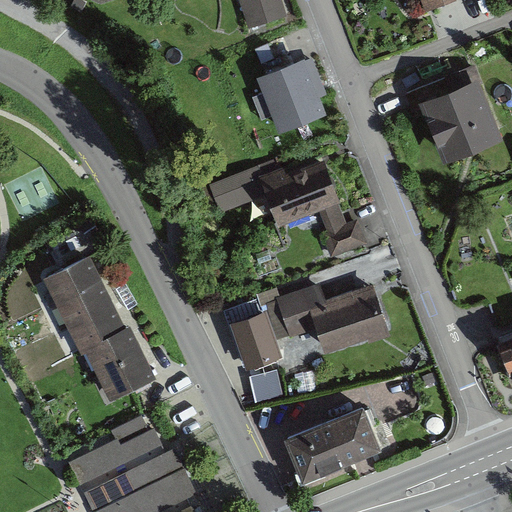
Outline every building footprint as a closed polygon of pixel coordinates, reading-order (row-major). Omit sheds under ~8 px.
[(236,0),(244,27),(286,16),(282,0),(236,0)] [(421,0),(428,18),(456,7),(453,0),(421,0)] [(261,72),(283,128),(327,112),(307,54),(261,72)] [(470,80),(412,101),(436,164),(494,143),(470,80)] [(322,150),(263,173),(260,164),(210,183),(196,189),(202,205),(216,199),(220,211),(267,193),(279,224),(320,209),(328,229),(322,231),(332,256),(368,242),(359,217),(347,222),(339,201),(341,201),(322,150)] [(44,275),(57,300),(103,277),(91,251),(44,275)] [(57,300),(69,325),(116,302),(103,277),(57,300)] [(315,285),(278,296),(289,333),(311,326),(318,351),(384,332),(370,284),(320,299),(315,285)] [(259,298),(232,307),(241,335),(250,363),(277,354),(259,298)] [(69,325),(82,351),(86,348),(107,338),(106,335),(127,324),(116,302),(69,325)] [(86,348),(98,371),(144,349),(131,322),(127,324),(106,335),(107,338),(86,348)] [(98,371),(111,398),(157,375),(144,349),(98,371)] [(277,369),(252,374),(258,401),(283,396),(277,369)] [(363,400),(282,435),(302,480),(361,454),(383,444),(363,400)] [(117,436),(69,460),(94,511),(191,511),(185,498),(193,495),(169,447),(163,450),(152,429),(149,431),(140,414),(113,427),(117,436)]
